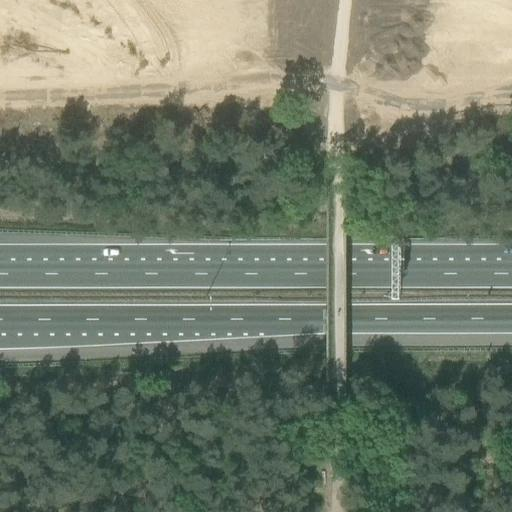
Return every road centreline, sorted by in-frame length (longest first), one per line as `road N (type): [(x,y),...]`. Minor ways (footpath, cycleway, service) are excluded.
road 1 (track): [(511,93),(0,91)]
road 2 (motorway): [(0,320),(511,320)]
road 3 (motorway): [(511,273),(0,273)]
